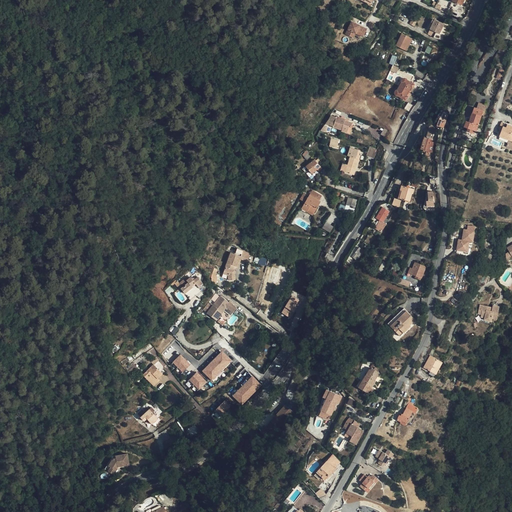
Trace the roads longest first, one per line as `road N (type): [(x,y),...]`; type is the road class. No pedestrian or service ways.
road 1 (unclassified): [(326,511),(425,338),(446,224),(444,132),(470,73)]
road 2 (tertiary): [(471,25),(344,244),(275,388)]
road 3 (tertiary): [(275,388),(207,456),(130,480),(93,511)]
road 4 (residential): [(265,380),(226,345),(196,364),(174,344)]
